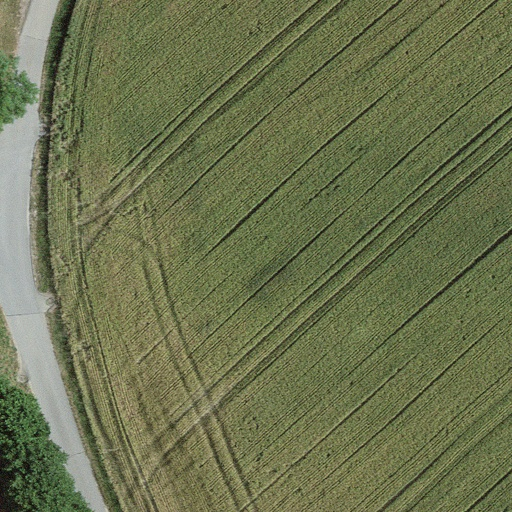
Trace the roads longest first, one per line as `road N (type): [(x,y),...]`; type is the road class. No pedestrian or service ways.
road 1 (track): [(96,511),(0,271)]
road 2 (track): [(0,126),(47,0)]
